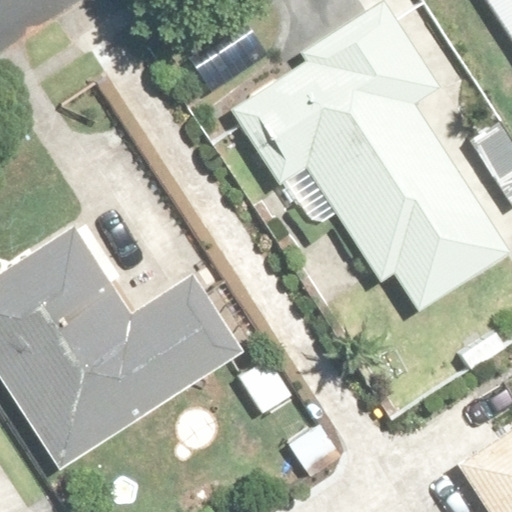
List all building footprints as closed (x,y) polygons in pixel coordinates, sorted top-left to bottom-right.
[(511,0),(483,0),(511,45),(511,0)] [(329,216),(373,281),(392,268),(421,312),(506,256),(410,113),(439,94),(382,9),(230,111),(309,229),(329,216)] [(126,324),(71,234),(0,277),(0,386),(54,474),(238,360),(191,284),(126,324)] [(269,360),(233,384),(259,423),(295,399),(269,360)] [(319,425),(284,447),(309,485),(343,463),(319,425)] [(511,511),(511,432),(457,469),(485,511),(511,511)]
